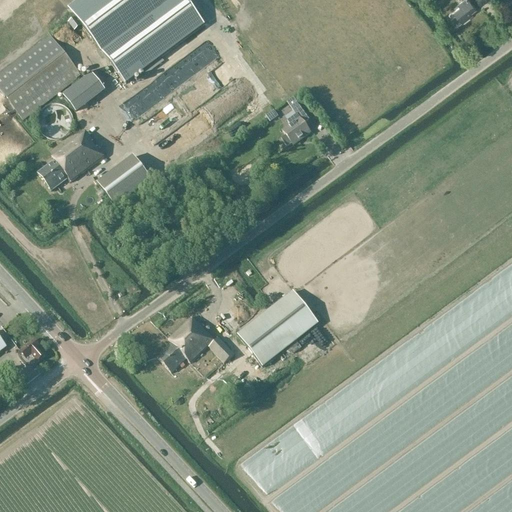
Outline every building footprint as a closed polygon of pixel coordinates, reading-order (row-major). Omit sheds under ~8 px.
[(83,0),(69,11),(125,85),(204,26),(184,0),(83,0)] [(456,15),(451,19),(457,26),(462,22),(462,23),(473,14),(471,12),(476,8),(469,0),(461,0),(457,4),(460,6),(453,11),(456,15)] [(51,37),(0,76),(0,91),(23,122),(81,76),(51,37)] [(287,148),(301,138),(303,140),(310,134),(303,125),(308,121),(295,102),(289,107),(296,116),(287,122),(290,126),(282,132),(286,137),(281,140),(287,148)] [(71,132),(72,129),(73,126),(73,123),(73,120),(72,117),(71,114),(69,111),(67,109),(65,107),(62,106),(59,105),(56,105),(53,105),(50,106),(47,107),(45,108),(42,110),(40,113),(39,115),(38,118),(37,121),(37,124),(38,127),(39,130),(40,133),(42,135),(44,137),(47,139),(50,140),(53,141),(56,141),(59,141),(62,140),(65,138),(67,136),(69,134),(71,132)] [(38,175),(51,193),(68,180),(69,182),(71,184),(105,158),(97,148),(95,149),(91,144),(93,142),(85,133),(52,158),(54,162),(38,175)] [(133,158),(97,185),(115,209),(151,182),(133,158)] [(293,293),(237,337),(262,369),(318,325),(293,293)] [(219,339),(214,334),(210,337),(198,325),(197,326),(191,319),(168,341),(172,345),(157,359),(171,374),(186,360),(190,364),(208,348),(224,365),(234,356),(219,339)] [(21,362),(22,364),(23,365),(26,367),(28,368),(30,369),(32,368),(46,356),(33,341),(20,353),(19,355),(19,357),(19,360),(21,362)]
